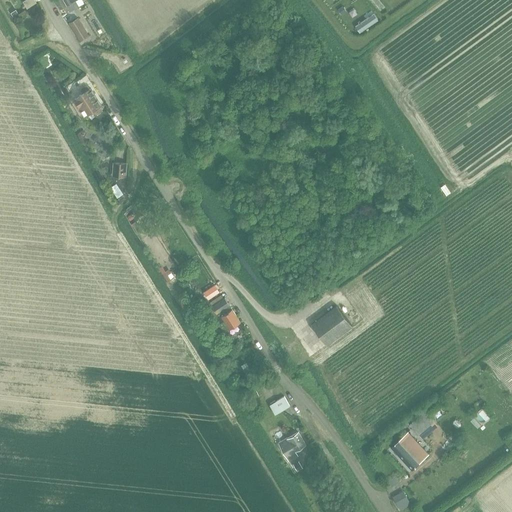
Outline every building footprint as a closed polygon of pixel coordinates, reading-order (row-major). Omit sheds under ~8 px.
[(27,8),(36,3),(34,0),(24,0),(23,1),(27,8)] [(75,0),(55,0),(56,0),(61,8),(64,6),(67,12),(79,6),(75,0)] [(78,18),(69,23),(80,40),(88,35),(78,18)] [(50,73),(51,73),(55,71),(46,54),(41,57),(50,73)] [(101,106),(91,88),(89,89),(87,86),(81,89),(84,93),(75,98),(85,115),(94,110),(97,114),(102,110),(100,106),(101,106)] [(125,176),(126,164),(114,163),(113,175),(125,176)] [(171,272),(164,276),(167,282),(174,277),(171,272)] [(204,292),(209,299),(219,292),(215,285),(204,292)] [(221,295),(209,303),(212,307),(218,302),(224,299),(221,295)] [(231,328),(240,322),(225,298),(224,299),(218,302),(212,307),(217,314),(219,312),(225,321),(219,325),(225,333),(232,329),(231,328)] [(327,345),(352,326),(337,305),(311,324),(327,345)] [(254,399),(259,396),(255,390),(250,392),(254,399)] [(275,415),(282,411),(290,406),(284,396),(276,401),(275,400),(270,403),(270,404),(269,405),(275,415)] [(481,410),(473,417),(481,426),(489,419),(481,410)] [(409,425),(415,431),(418,435),(435,421),(426,411),(409,425)] [(279,443),(284,452),(289,461),(298,456),(295,451),(306,445),(298,432),(279,443)] [(412,470),(428,455),(407,433),(398,441),(398,440),(391,447),(412,470)] [(295,472),(302,468),(298,462),(291,466),(295,472)]
